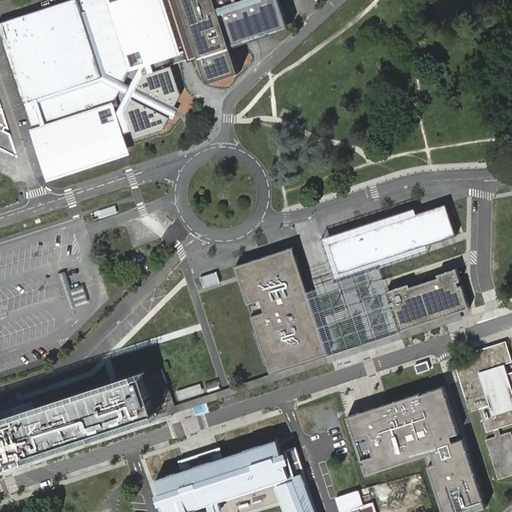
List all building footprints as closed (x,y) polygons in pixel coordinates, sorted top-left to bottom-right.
[(45,9),(0,22),(0,34),(44,174),(47,183),(131,155),(124,135),(132,132),(135,140),(163,130),(170,117),(174,119),(176,114),(179,109),(174,107),(181,95),(172,67),(183,62),(192,59),(200,57),(208,81),(241,71),(233,46),(263,37),(288,29),(278,0),(173,0),(190,52),(179,55),(162,0),(72,0),(54,6),(52,1),(43,3),(45,9)] [(0,144),(14,152),(7,128),(0,126),(1,124),(2,122),(4,123),(0,110),(0,144)] [(421,245),(450,235),(440,205),(411,215),(409,209),(322,237),(335,277),(336,280),(378,266),(423,251),(422,248),(421,245)] [(128,233),(133,247),(140,245),(135,230),(128,233)] [(308,293),(293,248),(235,266),(239,276),(239,278),(240,280),(270,373),(328,353),(308,293)] [(408,283),(387,290),(391,303),(394,302),(395,304),(396,306),(393,307),(400,330),(468,308),(461,285),(457,286),(456,282),(459,281),(455,268),(436,274),(437,277),(413,285),(409,286),(408,283)] [(204,287),(221,282),(218,271),(201,276),(204,287)] [(470,362),(469,358),(456,362),(471,408),(481,405),(488,428),(496,426),(498,433),(488,436),(500,476),(511,472),(511,428),(504,431),(501,424),(511,420),(511,368),(507,370),(505,362),(511,359),(511,358),(506,338),(472,348),(475,356),(477,360),(470,362)] [(186,353),(190,373),(196,371),(192,351),(186,353)] [(0,461),(33,451),(34,454),(35,457),(50,452),(49,449),(48,446),(156,411),(144,372),(117,381),(114,382),(111,383),(27,410),(4,418),(0,419),(0,461)] [(182,390),(185,400),(205,394),(202,384),(182,390)] [(367,409),(348,415),(362,460),(365,459),(366,462),(363,463),(367,475),(436,453),(437,457),(438,462),(425,466),(439,511),(467,511),(485,507),(463,438),(452,441),(450,435),(457,433),(442,386),(423,392),(424,395),(421,396),(420,393),(367,409)] [(315,511),(302,473),(291,477),(278,438),(156,478),(167,511),(315,511)] [(374,511),(371,501),(359,505),(361,511),(374,511)]
